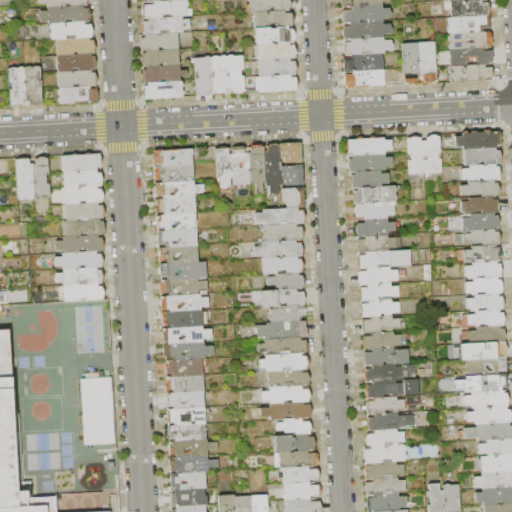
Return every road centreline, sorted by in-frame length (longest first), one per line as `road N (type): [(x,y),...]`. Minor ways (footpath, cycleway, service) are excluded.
road 1 (residential): [(313,0),(342,511)]
road 2 (residential): [(113,0),(142,511)]
road 3 (residential): [(511,104),(0,132)]
